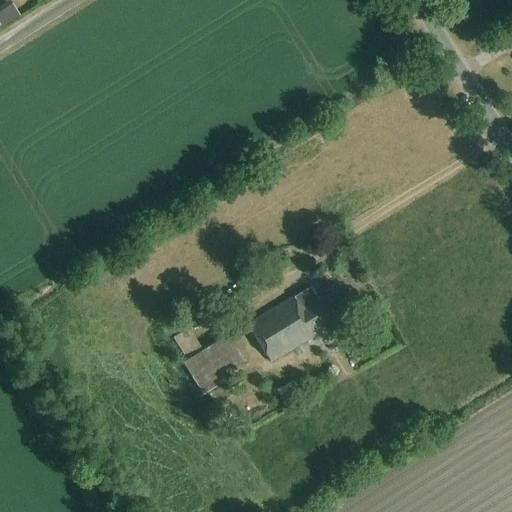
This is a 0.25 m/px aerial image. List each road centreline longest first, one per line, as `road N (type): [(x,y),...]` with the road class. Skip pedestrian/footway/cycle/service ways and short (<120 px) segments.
road 1 (track): [(503,136),(314,255),(281,288)]
road 2 (unclassified): [(511,150),(416,0)]
